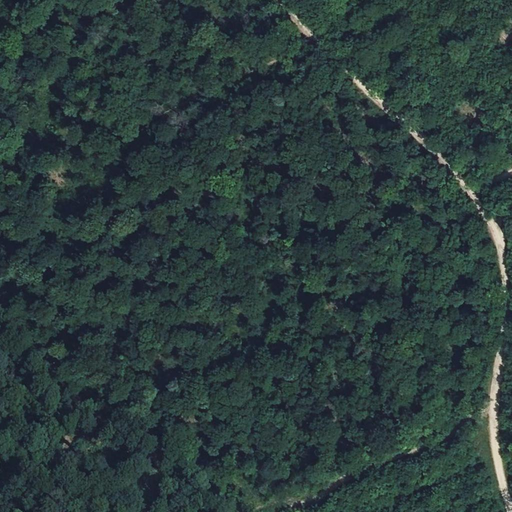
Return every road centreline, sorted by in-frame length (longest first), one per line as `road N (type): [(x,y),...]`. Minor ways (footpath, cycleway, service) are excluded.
road 1 (track): [(282,0),(468,188),(502,255)]
road 2 (track): [(502,255),(503,341),(492,406),(511,511)]
